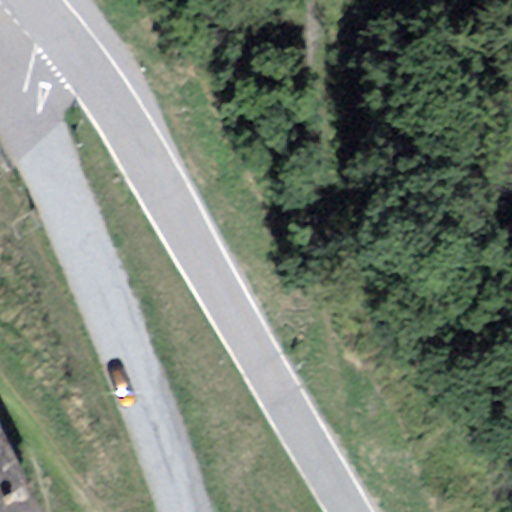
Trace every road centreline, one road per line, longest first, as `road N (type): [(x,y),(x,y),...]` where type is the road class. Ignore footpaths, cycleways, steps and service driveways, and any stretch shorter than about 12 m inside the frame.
road 1 (tertiary): [(349,511),(140,149),(34,0)]
road 2 (unclassified): [(0,67),(183,511)]
